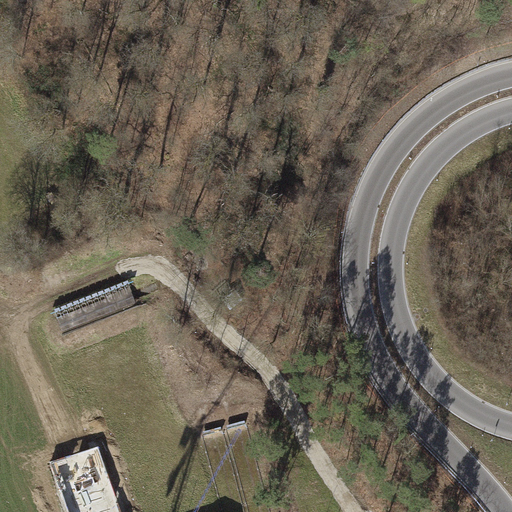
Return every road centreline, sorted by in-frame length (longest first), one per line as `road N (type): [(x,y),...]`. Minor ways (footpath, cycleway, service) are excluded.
road 1 (motorway): [(511,74),(452,99),(408,134),(372,189),(355,261),(364,326),(394,386),(506,511)]
road 2 (primary): [(511,426),(462,402),(426,368),(399,322),(391,276),(400,213),(428,164),(469,127),(511,110)]
